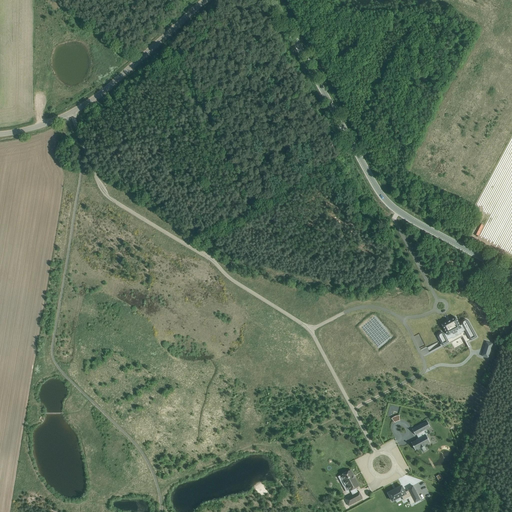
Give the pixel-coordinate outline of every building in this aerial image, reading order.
[(439,334),(438,335),(438,337),(444,347),(462,337),(466,343),(477,337),(468,320),(466,319),(463,320),(462,322),(462,325),(460,326),(456,317),(442,325),(446,333),(445,334),(443,333),(440,332),(439,334)] [(427,347),(430,351),(441,345),(439,341),(427,347)] [(482,355),(482,356),(488,358),(493,344),(486,342),(482,355)] [(392,417),(394,411),(399,412),(401,407),(391,404),(387,416),(392,417)] [(421,448),(425,446),(425,445),(430,442),(426,435),(425,435),(423,431),(430,427),(427,421),(412,429),(415,435),(417,434),(419,439),(411,443),(415,450),(420,447),(421,448)] [(400,449),(395,452),(401,463),(406,461),(400,449)] [(341,475),(343,480),(342,481),(345,485),(346,485),(349,491),(351,490),(353,494),(344,498),(348,506),(362,498),(358,491),(356,492),(354,488),(359,486),(351,470),(346,473),(346,472),(342,474),(343,475),(341,475)] [(402,486),(388,494),(391,500),(392,502),(402,497),(404,500),(411,496),(415,503),(418,501),(420,500),(413,486),(410,488),(408,489),(409,491),(405,493),(402,486)]
